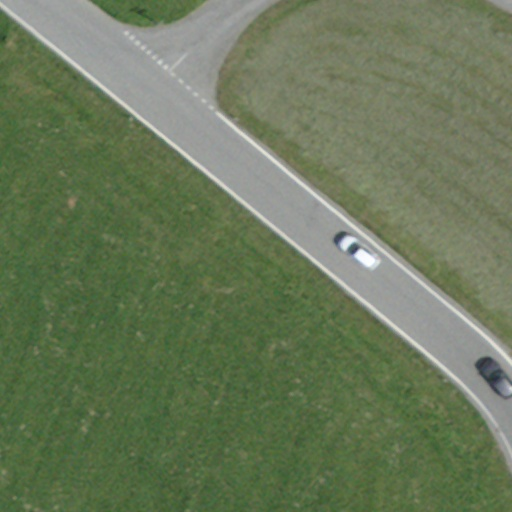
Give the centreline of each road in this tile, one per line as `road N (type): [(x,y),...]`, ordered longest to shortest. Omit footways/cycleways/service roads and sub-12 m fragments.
road 1 (tertiary): [(511,413),(465,352),(150,89)]
road 2 (tertiary): [(150,89),(41,0)]
road 3 (unclassified): [(251,0),(150,89)]
